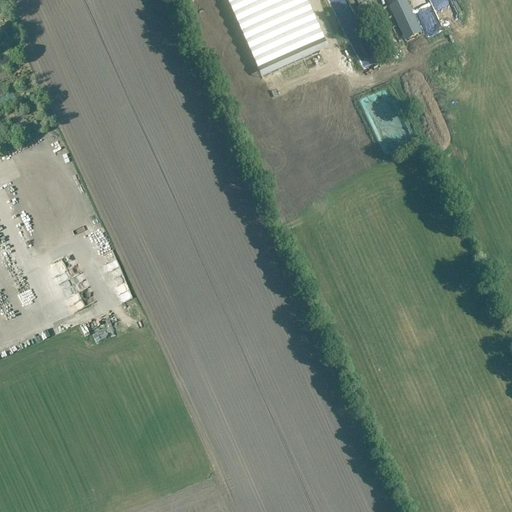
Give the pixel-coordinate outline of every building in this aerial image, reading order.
[(402,16),(406,21),(414,15),(410,10),(402,16)] [(338,32),(329,36),(335,50),(345,46),(338,32)] [(11,46),(17,43),(15,37),(8,41),(11,46)] [(408,127),(392,84),(364,94),(377,127),(385,124),(388,134),(408,127)] [(83,260),(72,265),(75,274),(87,269),(83,260)] [(98,291),(87,293),(88,301),(99,300),(98,291)] [(76,300),(78,306),(85,303),(83,297),(76,300)] [(119,303),(114,305),(121,319),(126,316),(119,303)]
